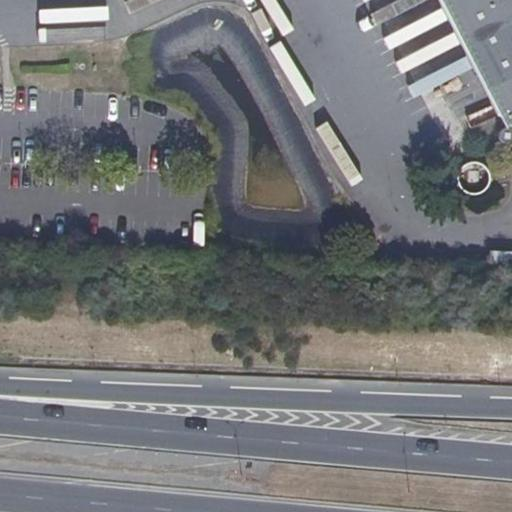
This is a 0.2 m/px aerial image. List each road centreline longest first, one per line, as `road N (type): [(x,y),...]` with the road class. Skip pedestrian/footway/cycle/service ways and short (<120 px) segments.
road 1 (trunk): [(511,463),(0,415)]
road 2 (trunk): [(511,413),(0,389)]
road 3 (unknown): [(304,0),(414,219),(449,237),(511,243)]
road 4 (trunk): [(0,494),(191,511)]
